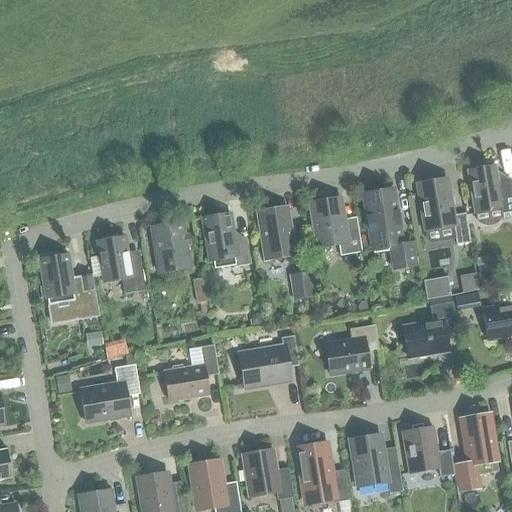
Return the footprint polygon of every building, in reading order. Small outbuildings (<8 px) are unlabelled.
[(492,166),(466,171),(474,214),(499,210),(500,219),(511,217),(511,196),(509,181),(495,183),(492,166)] [(452,227),(455,246),(468,243),(464,215),(451,217),(445,179),(416,184),(424,232),(452,227)] [(401,245),(391,190),(361,195),(370,252),(388,249),(392,270),(414,266),(410,244),(401,245)] [(339,200),(308,205),(315,248),(336,244),(339,257),(360,253),(356,228),(344,230),(339,200)] [(278,209),(255,213),(263,262),(273,260),(280,265),(284,258),(294,257),(287,214),(279,215),(278,209)] [(233,243),(228,214),(201,219),(208,262),(211,262),(213,269),(232,266),(232,268),(249,265),(245,241),(233,243)] [(180,224),(150,229),(157,270),(173,267),(174,271),(188,268),(187,266),(188,265),(187,259),(186,258),(180,224)] [(123,238),(95,242),(102,283),(120,280),(122,295),(144,291),(139,263),(128,265),(123,238)] [(39,260),(46,306),(73,302),(65,256),(39,260)] [(497,266),(476,269),(478,283),(499,280),(497,266)] [(308,272),(287,275),(291,301),(312,298),(308,272)] [(78,278),(84,315),(97,313),(91,276),(78,278)] [(446,278),(422,282),(425,301),(449,297),(446,278)] [(201,279),(191,280),(195,305),(205,304),(201,279)] [(481,310),(486,341),(511,336),(511,292),(505,293),(507,305),(481,310)] [(364,302),(360,303),(357,307),(357,312),(366,311),(364,302)] [(442,330),(455,327),(451,303),(428,307),(431,323),(401,328),(407,359),(446,353),(442,330)] [(253,315),(249,321),(249,327),(261,326),(260,315),(253,315)] [(243,386),(243,388),(287,380),(285,369),(297,367),(291,326),(277,328),(281,349),(237,356),(238,358),(243,357),(248,385),(243,386)] [(326,360),(328,375),(367,369),(365,352),(377,350),(373,327),(348,331),(350,342),(323,346),(324,348),(327,347),(329,359),(326,360)] [(101,345),(99,333),(89,334),(91,347),(101,345)] [(113,357),(134,353),(131,339),(111,343),(113,357)] [(162,375),(167,401),(187,398),(196,397),(196,396),(207,394),(204,377),(217,375),(212,346),(198,349),(202,368),(183,371),(183,369),(179,366),(171,368),(169,371),(169,374),(162,375)] [(124,357),(126,367),(133,366),(131,355),(124,357)] [(81,393),(78,393),(83,422),(102,419),(103,421),(108,420),(108,421),(128,417),(125,397),(138,395),(133,366),(126,367),(113,369),(115,385),(97,388),(98,390),(95,390),(92,388),(84,390),(81,393)] [(68,376),(55,378),(57,395),(70,393),(68,376)] [(461,421),(459,421),(467,464),(455,467),(459,492),(478,488),(474,464),(495,461),(488,416),(486,416),(487,421),(462,425),(461,421)] [(401,433),(408,475),(437,470),(439,478),(453,476),(448,451),(435,453),(430,428),(401,433)] [(379,437),(347,442),(355,487),(386,482),(388,495),(401,493),(397,468),(385,470),(379,437)] [(294,450),(303,505),(305,505),(304,500),(332,495),(334,504),(347,501),(342,471),(330,473),(325,445),(294,450)] [(0,480),(10,479),(5,450),(0,450),(0,480)] [(271,451),(240,456),(248,498),(275,493),(276,501),(292,499),(287,469),(275,471),(271,451)] [(218,465),(188,470),(193,497),(191,498),(193,509),(194,509),(195,511),(212,509),(212,511),(239,511),(235,489),(222,491),(218,465)] [(166,475),(135,480),(140,511),(184,511),(183,502),(171,504),(166,475)] [(112,511),(109,492),(77,498),(79,511),(126,511),(118,511),(112,511)]
